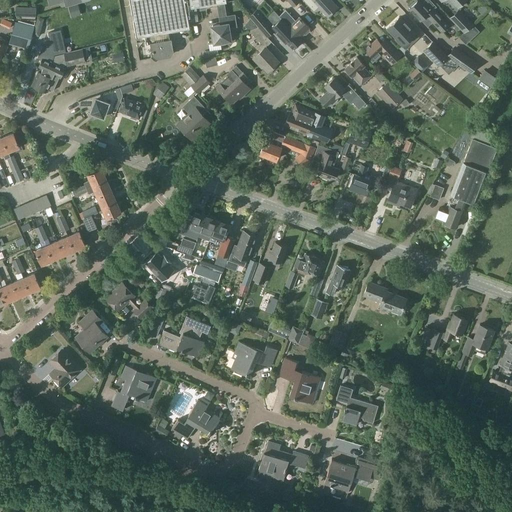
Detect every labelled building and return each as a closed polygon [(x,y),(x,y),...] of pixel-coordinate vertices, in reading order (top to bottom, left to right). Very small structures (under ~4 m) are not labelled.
[(182,0),(127,0),(134,36),(154,33),(156,41),(149,42),(151,54),(155,57),(169,54),(171,50),(168,31),(168,30),(188,27),(182,0)] [(303,0),(314,11),(318,7),(326,16),(336,7),(330,0),(303,0)] [(411,2),(408,5),(410,7),(408,8),(419,20),(425,15),(437,28),(444,21),(432,8),(426,2),(423,4),(418,0),(417,0),(413,3),(411,2)] [(37,7),(16,7),(16,16),(20,16),(19,18),(36,18),(37,7)] [(256,9),(248,16),(257,27),(266,36),(272,30),(284,43),(285,42),(291,48),(301,40),(280,18),(271,26),(256,9)] [(286,10),(279,17),(280,18),(301,40),(302,42),(304,41),(302,38),(306,35),(311,31),(308,27),(298,16),(295,19),(286,10)] [(450,18),(464,32),(472,24),(458,10),(450,18)] [(211,25),(210,26),(212,42),(224,40),(229,44),(234,38),(228,34),(227,26),(236,25),(234,13),(218,16),(219,23),(211,25)] [(399,17),(387,28),(396,38),(396,39),(401,45),(407,39),(410,43),(418,36),(408,26),(407,27),(404,23),(404,22),(399,17)] [(28,45),(34,24),(13,18),(7,39),(28,45)] [(256,27),(247,30),(259,42),(264,47),(270,41),(267,38),(267,37),(266,36),(257,27),(256,27)] [(389,64),(400,54),(385,38),(380,42),(376,38),(370,44),(368,41),(363,46),(365,48),(368,51),(364,55),(371,62),(374,59),(380,54),(389,64)] [(259,51),(252,58),(260,67),(261,66),(263,67),(261,69),(267,74),(274,67),(273,66),(278,61),(264,47),(259,42),(254,46),(259,51)] [(450,61),(432,42),(424,50),(437,65),(438,64),(443,68),(450,61)] [(35,57),(38,46),(31,44),(28,55),(35,57)] [(85,59),(91,57),(89,50),(96,48),(95,44),(82,47),(85,59)] [(477,64),(455,48),(449,57),(471,72),(477,64)] [(32,85),(39,88),(54,56),(53,52),(47,49),(42,58),(38,67),(41,68),(39,71),(38,71),(32,85)] [(54,56),(39,88),(46,92),(48,88),(53,90),(58,80),(57,80),(59,76),(60,77),(64,69),(62,68),(64,65),(67,64),(67,65),(85,61),(82,49),(66,53),(61,54),(54,56)] [(422,72),(428,66),(418,55),(411,62),(422,72)] [(364,65),(356,56),(344,67),(352,76),(352,75),(360,84),(371,75),(363,66),(364,65)] [(219,83),(215,86),(230,103),(239,95),(240,96),(249,88),(245,84),(249,80),(241,72),(235,65),(230,70),(232,72),(227,76),(226,75),(219,83)] [(190,67),(181,75),(192,86),(199,94),(211,82),(203,74),(200,77),(190,67)] [(487,88),(492,81),(480,71),(474,78),(487,88)] [(327,90),(319,98),(325,105),(330,101),(332,104),(337,99),(335,96),(340,92),(346,98),(350,95),(343,88),(333,77),(324,86),(327,90)] [(160,78),(146,98),(153,103),(168,83),(160,78)] [(402,98),(387,82),(376,92),(391,108),(402,98)] [(132,84),(120,87),(123,94),(134,90),(132,84)] [(102,100),(100,94),(78,101),(81,108),(87,106),(91,111),(90,112),(93,113),(96,117),(101,116),(103,117),(106,110),(107,110),(110,104),(108,103),(102,100)] [(182,106),(189,114),(181,121),(187,128),(185,131),(192,138),(203,128),(200,125),(206,119),(202,114),(207,110),(193,95),(182,106)] [(365,102),(359,96),(352,102),(358,109),(365,102)] [(144,105),(124,97),(119,110),(131,115),(131,117),(136,119),(136,117),(139,118),(144,105)] [(307,134),(315,112),(314,111),(295,103),(292,111),(289,110),(287,116),(284,124),(307,134)] [(324,115),(315,112),(307,134),(327,141),(332,129),(321,124),(324,115)] [(348,141),(366,148),(372,132),(354,125),(348,141)] [(488,169),(489,169),(500,137),(476,128),(463,162),(487,171),(488,169)] [(311,160),(316,148),(269,130),(265,141),(259,153),(275,159),(279,148),(298,155),(295,157),(303,167),(307,165),(311,160)] [(2,138),(8,151),(19,146),(13,133),(2,138)] [(2,138),(0,138),(0,154),(3,153),(5,158),(6,158),(10,156),(8,151),(2,138)] [(344,142),(335,139),(331,149),(338,151),(340,152),(344,142)] [(407,140),(404,151),(411,153),(414,143),(407,140)] [(331,149),(317,144),(312,159),(319,161),(315,172),(320,175),(320,176),(331,180),(331,178),(337,180),(340,169),(333,166),(338,151),(331,149)] [(445,159),(449,152),(444,149),(440,156),(445,159)] [(6,158),(10,166),(14,165),(17,163),(13,154),(10,156),(6,158)] [(347,156),(342,170),(347,172),(352,157),(347,156)] [(440,168),(443,160),(436,158),(434,166),(440,168)] [(488,172),(487,171),(463,162),(451,194),(459,197),(456,203),(455,207),(450,205),(448,211),(439,208),(436,217),(444,220),(443,222),(456,227),(463,210),(466,200),(476,203),(488,172)] [(10,166),(16,182),(24,179),(19,168),(17,163),(14,165),(10,166)] [(354,173),(349,186),(365,192),(369,184),(376,187),(380,178),(370,174),(369,179),(365,178),(369,167),(361,164),(357,175),(354,173)] [(401,170),(391,166),(388,175),(387,174),(383,187),(391,190),(387,201),(394,203),(395,201),(410,206),(415,191),(397,184),(399,179),(398,178),(401,170)] [(86,188),(106,179),(101,168),(88,174),(90,179),(84,182),(84,183),(83,183),(84,184),(78,187),(81,194),(88,191),(86,188)] [(97,196),(111,190),(106,179),(86,188),(88,191),(89,194),(95,190),(97,196)] [(444,187),(435,184),(430,196),(439,199),(444,187)] [(54,200),(62,199),(60,187),(52,189),(54,200)] [(81,194),(78,187),(72,190),(73,194),(75,197),(81,194)] [(102,207),(116,201),(111,190),(97,196),(102,207)] [(47,194),(14,208),(18,219),(51,205),(47,194)] [(116,201),(102,207),(107,218),(121,212),(116,201)] [(96,206),(80,213),(83,221),(99,213),(96,206)] [(183,212),(179,223),(186,226),(184,234),(198,239),(198,236),(206,216),(194,212),(193,216),(183,212)] [(57,219),(60,226),(67,223),(64,216),(57,219)] [(206,216),(198,236),(209,240),(216,220),(206,216)] [(229,224),(216,220),(209,240),(215,242),(217,236),(224,238),(225,234),(229,224)] [(60,226),(62,232),(66,230),(69,229),(67,223),(60,226)] [(41,225),(34,228),(38,236),(45,232),(41,225)] [(232,249),(228,260),(245,265),(251,250),(250,250),(255,235),(243,230),(237,245),(235,250),(232,249)] [(85,244),(79,231),(68,236),(74,249),(85,244)] [(38,236),(40,242),(48,238),(45,232),(38,236)] [(68,236),(57,241),(63,254),(74,249),(68,236)] [(219,250),(215,264),(224,267),(235,239),(227,236),(221,251),(219,250)] [(22,237),(15,240),(17,247),(25,244),(22,237)] [(195,242),(183,238),(181,244),(193,249),(195,242)] [(57,241),(46,246),(52,259),(63,254),(57,241)] [(271,250),(270,249),(267,257),(269,257),(268,260),(274,262),(275,260),(281,262),(287,246),(275,241),(271,250)] [(193,250),(178,244),(177,250),(191,255),(193,250)] [(41,263),(52,259),(46,246),(35,250),(41,263)] [(170,264),(157,251),(145,262),(145,263),(141,267),(153,281),(158,277),(162,282),(165,280),(171,286),(186,272),(175,259),(170,264)] [(292,271),(291,270),(285,285),(292,288),(297,273),(303,275),(306,270),(309,271),(318,274),(323,260),(314,257),(315,256),(305,253),(303,259),(298,257),(292,271)] [(13,266),(14,268),(22,265),(18,257),(11,260),(14,266),(13,266)] [(250,287),(248,286),(257,261),(250,259),(237,293),(247,296),(250,287)] [(263,283),(270,266),(258,262),(252,279),(263,283)] [(196,264),(193,273),(204,277),(202,281),(214,286),(215,281),(218,282),(220,273),(196,264)] [(14,268),(17,274),(21,272),(24,271),(22,265),(14,268)] [(332,275),(326,291),(332,293),(336,282),(344,285),(349,270),(337,265),(333,276),(332,275)] [(12,283),(18,296),(29,291),(23,278),(21,272),(17,274),(19,280),(12,283)] [(23,278),(29,291),(40,286),(34,273),(23,278)] [(0,274),(0,283),(2,287),(7,300),(18,296),(12,283),(7,285),(2,280),(0,274)] [(134,295),(122,282),(106,297),(118,310),(128,301),(134,308),(132,310),(141,319),(153,307),(145,298),(140,303),(133,296),(134,295)] [(368,282),(363,294),(381,300),(379,304),(391,309),(400,312),(404,313),(407,306),(403,305),(405,298),(385,290),(386,288),(368,282)] [(190,297),(208,304),(215,287),(209,284),(206,290),(195,285),(190,297)] [(314,286),(310,295),(315,297),(319,288),(314,286)] [(273,314),(278,299),(271,297),(269,300),(268,300),(268,302),(269,302),(265,311),(273,314)] [(317,299),(311,314),(322,319),(328,303),(317,299)] [(85,327),(75,336),(90,352),(107,336),(96,323),(101,319),(93,310),(79,322),(85,327)] [(240,319),(250,323),(253,317),(251,316),(251,314),(243,311),(240,319)] [(449,340),(453,330),(460,333),(466,319),(454,314),(451,321),(450,321),(447,328),(445,333),(425,326),(418,344),(426,347),(427,345),(436,349),(441,337),(449,340)] [(164,329),(158,343),(176,351),(177,347),(197,356),(204,341),(198,339),(202,331),(207,333),(211,325),(186,315),(179,332),(181,333),(179,336),(164,329)] [(156,337),(161,325),(153,321),(148,334),(156,337)] [(51,335),(56,330),(51,324),(46,329),(51,335)] [(461,352),(458,361),(464,364),(467,354),(471,356),(474,349),(476,344),(478,345),(476,350),(484,353),(486,348),(493,329),(479,324),(473,338),(467,336),(461,352)] [(291,330),(288,339),(298,343),(302,334),(304,330),(293,325),(291,330)] [(335,329),(330,343),(343,348),(348,333),(335,329)] [(312,344),(304,341),(306,335),(302,334),(298,343),(302,345),(310,349),(312,344)] [(232,357),(235,358),(231,368),(249,375),(256,356),(271,362),(277,349),(266,345),(263,351),(239,341),(234,351),(232,357)] [(511,344),(508,343),(499,364),(502,365),(499,372),(493,370),(489,381),(511,389),(511,387),(511,377),(510,377),(511,371),(511,344)] [(78,368),(62,349),(49,361),(55,368),(52,371),(56,375),(54,376),(62,385),(74,374),(73,373),(78,368)] [(113,357),(107,371),(116,375),(122,361),(113,357)] [(296,361),(285,357),(281,372),(296,376),(290,396),(307,401),(312,386),(318,387),(321,377),(294,368),(296,361)] [(120,392),(118,391),(111,405),(123,410),(130,392),(136,395),(135,396),(139,398),(146,401),(152,388),(150,388),(155,376),(146,372),(145,375),(137,371),(138,369),(136,368),(136,369),(126,365),(121,376),(126,379),(120,392)] [(353,389),(341,385),(336,399),(347,402),(346,405),(342,420),(356,424),(358,416),(363,417),(363,419),(373,422),(378,405),(351,397),(353,389)] [(184,422),(178,419),(172,429),(184,436),(193,422),(209,433),(220,417),(206,408),(208,405),(198,399),(184,422)] [(155,432),(166,438),(170,431),(165,428),(169,422),(163,419),(155,432)] [(261,461),(258,470),(270,474),(270,476),(283,480),(287,468),(285,467),(287,461),(305,467),(308,455),(293,451),(292,454),(279,450),(280,445),(268,441),(265,452),(264,452),(264,453),(266,454),(264,462),(261,461)] [(327,474),(324,484),(348,491),(351,482),(353,475),(369,480),(370,477),(379,480),(384,464),(359,456),(355,466),(332,459),(327,474)] [(311,474),(318,476),(321,467),(314,465),(311,474)] [(38,511),(45,511),(51,503),(42,497),(34,509),(38,511)]
